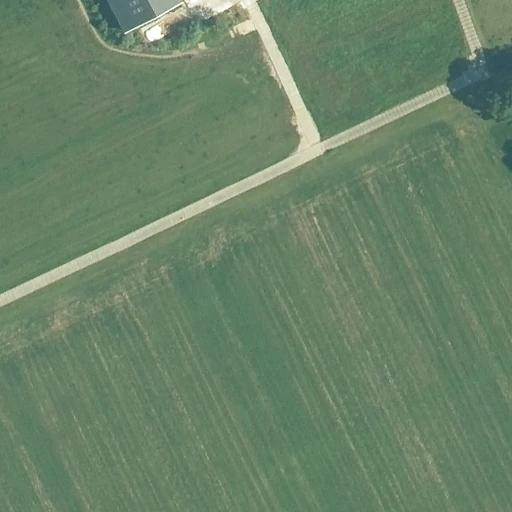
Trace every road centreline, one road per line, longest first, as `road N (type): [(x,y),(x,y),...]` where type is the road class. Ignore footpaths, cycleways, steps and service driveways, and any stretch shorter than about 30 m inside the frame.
road 1 (track): [(457,0),(479,75),(0,298)]
road 2 (track): [(248,0),(314,152)]
